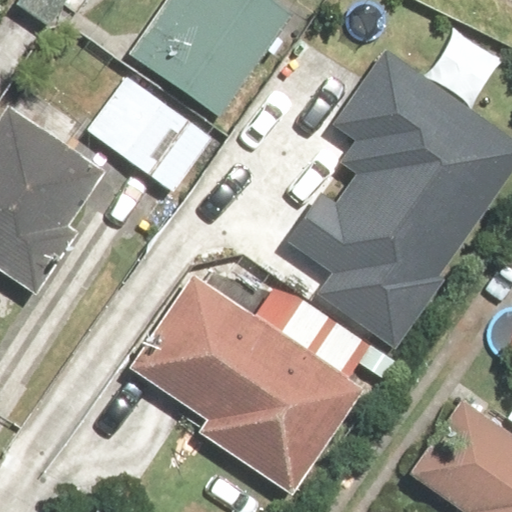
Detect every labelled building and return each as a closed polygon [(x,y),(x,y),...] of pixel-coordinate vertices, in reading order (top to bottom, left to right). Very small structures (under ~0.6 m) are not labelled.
[(18,0),(18,2),(53,26),(70,0),(18,0)] [(300,11),(283,0),(166,0),(131,52),(228,117),(300,11)] [(445,275),(511,172),(511,127),(387,47),(338,122),(360,137),(344,161),(359,171),(340,200),(326,191),(291,243),(335,272),(323,289),(405,342),(448,277),(445,275)] [(211,137),(124,76),(86,131),(173,192),(211,137)] [(119,171),(16,101),(0,123),(0,262),(39,289),(119,171)] [(192,272),(130,367),(210,418),(204,428),(297,488),(365,384),(354,377),(374,345),(279,283),(258,315),(192,272)] [(511,511),(511,426),(465,393),(413,467),(472,509),(469,511),(511,511)]
